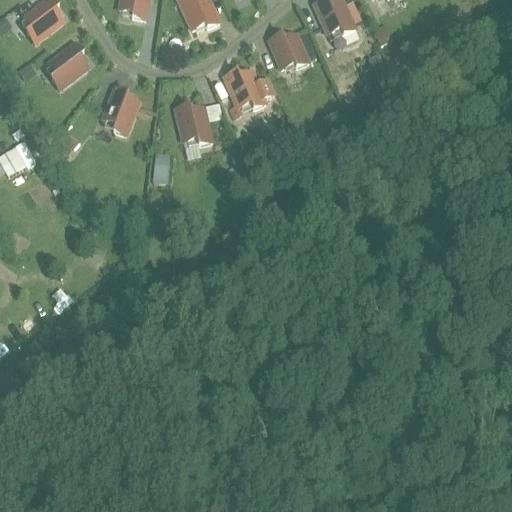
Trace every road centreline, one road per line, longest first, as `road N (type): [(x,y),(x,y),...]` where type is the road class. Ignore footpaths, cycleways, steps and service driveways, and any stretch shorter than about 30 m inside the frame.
road 1 (residential): [(291,0),(207,67),(181,77),(122,62),(81,0)]
road 2 (track): [(0,297),(59,249),(0,148)]
